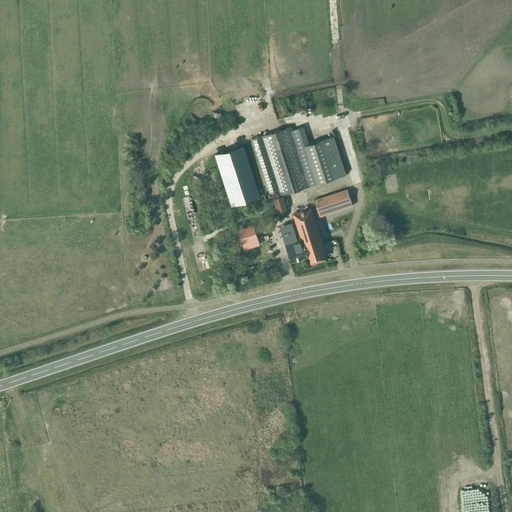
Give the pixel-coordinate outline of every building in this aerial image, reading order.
[(261,135),(252,138),(270,193),(278,190),(280,195),(309,185),(335,177),(345,173),(332,135),(323,139),(308,143),(302,126),(291,129),(290,126),(289,126),(261,135)] [(243,145),(214,154),(231,205),(259,196),(243,145)] [(340,192),(314,200),(318,212),(350,201),(346,190),(340,192)] [(282,195),(273,198),(277,212),(286,209),(282,195)] [(291,223),(280,226),(285,242),(291,260),(306,255),(309,264),(325,259),(322,250),(324,250),(310,209),(293,215),(300,237),(296,238),(291,223)] [(253,225),(238,230),(242,243),(257,238),(253,225)]
